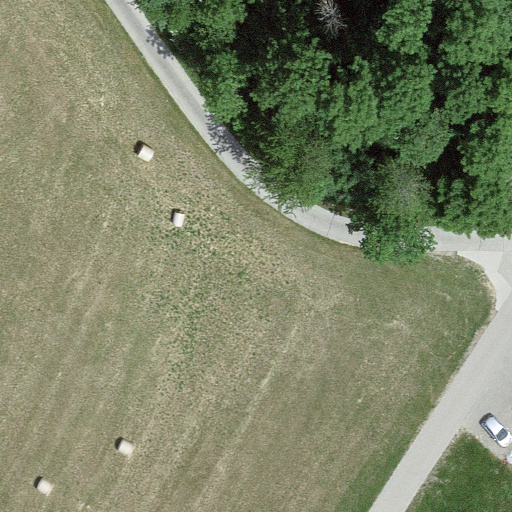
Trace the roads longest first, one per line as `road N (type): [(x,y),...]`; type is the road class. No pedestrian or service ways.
road 1 (unclassified): [(119,0),(229,163),(311,213),(401,238),(511,223)]
road 2 (unclassified): [(377,511),(511,301)]
